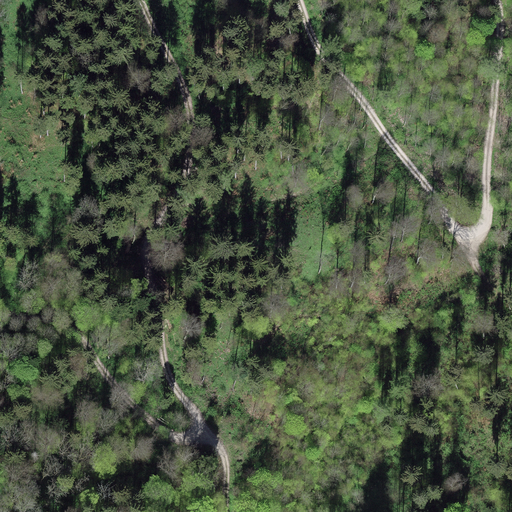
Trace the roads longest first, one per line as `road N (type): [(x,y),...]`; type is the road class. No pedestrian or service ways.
road 1 (track): [(227,511),(227,454),(222,442),(200,432),(166,374),(145,255),(181,186),(191,146),(182,84),(141,0)]
road 2 (track): [(299,0),(323,54),(450,223),(469,236),(484,225),(487,204),(497,0)]
road 3 (track): [(0,310),(73,328),(157,425),(182,439),(200,432)]
